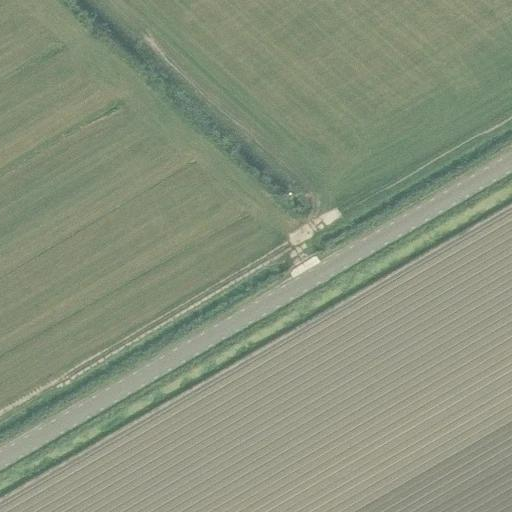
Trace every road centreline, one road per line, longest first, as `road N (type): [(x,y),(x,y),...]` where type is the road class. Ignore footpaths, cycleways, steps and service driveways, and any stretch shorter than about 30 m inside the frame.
road 1 (unclassified): [(0,460),(511,162)]
road 2 (track): [(286,244),(55,386)]
